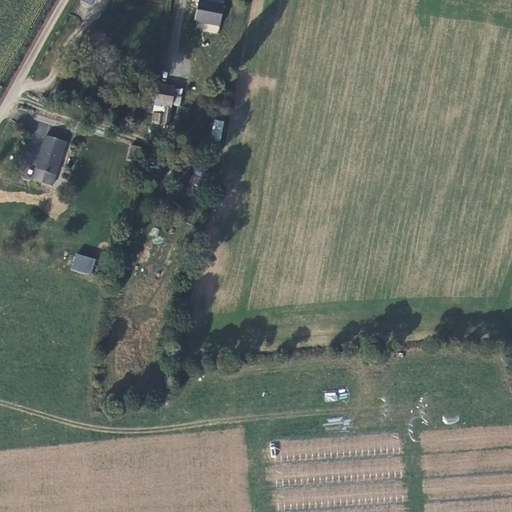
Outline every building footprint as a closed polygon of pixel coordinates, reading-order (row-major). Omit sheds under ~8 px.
[(197,0),(195,13),(218,18),(222,0),(197,0)] [(154,72),(151,92),(167,95),(170,74),(154,72)] [(221,140),(224,121),(214,119),(211,139),(221,140)] [(53,177),(64,133),(45,127),(33,172),(53,177)] [(129,156),(140,158),(142,147),(131,145),(129,156)] [(193,172),(186,194),(197,197),(203,175),(193,172)] [(91,275),(96,259),(76,253),(71,269),(91,275)]
